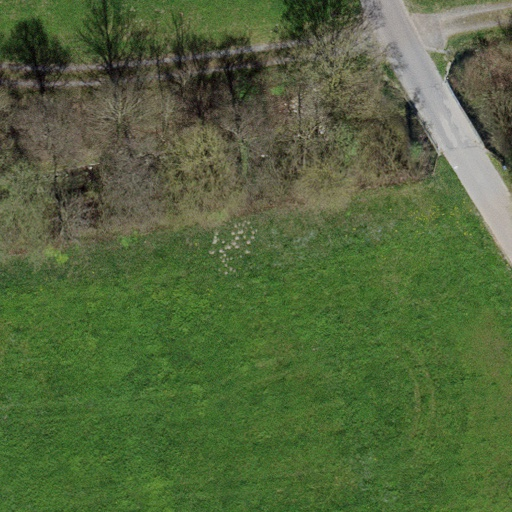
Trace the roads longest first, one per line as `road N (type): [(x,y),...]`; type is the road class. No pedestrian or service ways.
road 1 (track): [(0,78),(44,90),(394,33)]
road 2 (track): [(511,231),(394,33)]
